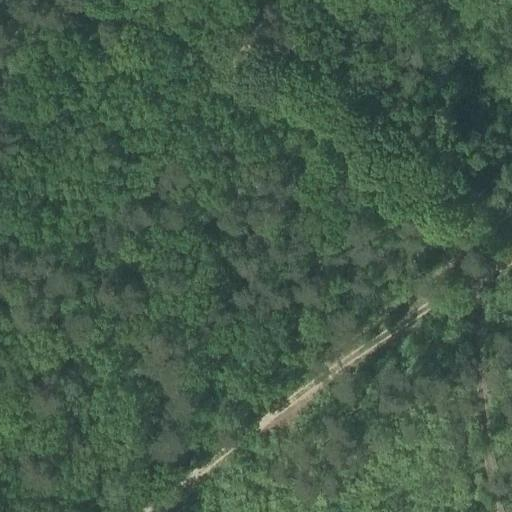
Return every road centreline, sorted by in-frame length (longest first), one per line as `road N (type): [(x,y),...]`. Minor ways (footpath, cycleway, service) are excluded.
road 1 (track): [(511,259),(480,278),(506,511)]
road 2 (track): [(288,86),(472,238)]
road 3 (track): [(115,0),(176,23),(288,86)]
